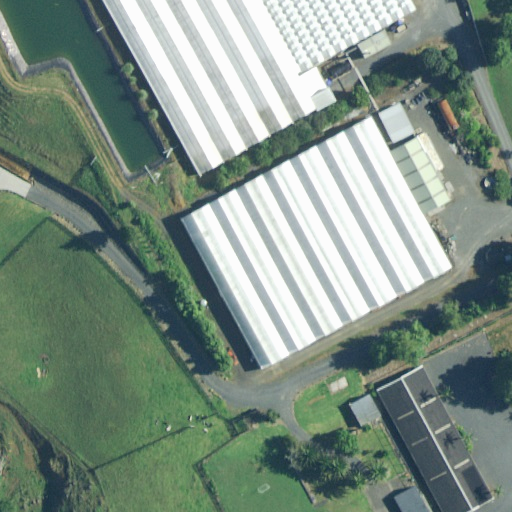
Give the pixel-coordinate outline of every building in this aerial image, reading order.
[(104,0),(196,166),(317,100),(295,61),(406,0),(104,0)] [(397,102),(376,112),(390,143),(412,134),(397,102)] [(372,108),(180,205),(256,356),(448,260),(372,108)] [(461,511),(491,496),(421,366),(376,390),(442,511),(461,511)] [(431,511),(416,484),(392,498),(399,511),(431,511)]
